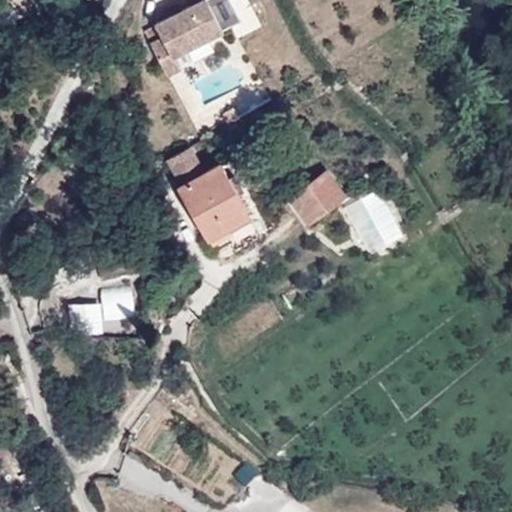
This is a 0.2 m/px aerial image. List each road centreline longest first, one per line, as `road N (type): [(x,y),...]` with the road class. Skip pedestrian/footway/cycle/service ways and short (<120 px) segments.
road 1 (residential): [(65,470),(104,459),(214,272),(257,255)]
road 2 (residential): [(0,222),(35,170),(120,0)]
road 3 (residential): [(0,274),(65,470)]
